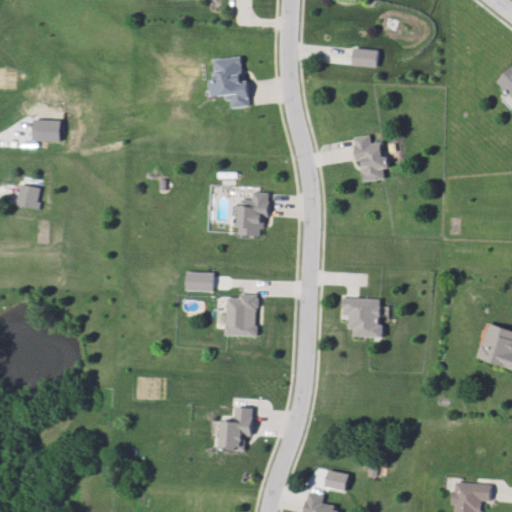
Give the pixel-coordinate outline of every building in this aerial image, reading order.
[(354,48),(378,49),(377,66),(353,65),(354,48)] [(215,58),(244,54),(249,102),(220,105),(215,58)] [(511,94),(500,82),(511,70),(511,94)] [(356,134),(380,129),(389,175),(365,180),(356,134)] [(241,232),(245,190),(270,192),(266,235),(241,232)] [(226,333),(230,294),(260,297),(256,337),(226,333)] [(345,296),(385,300),(381,338),(341,334),(345,296)] [(492,323),(511,329),(511,368),(481,358),(492,323)] [(223,449),(227,402),(255,405),(251,452),(223,449)] [(368,463),(378,463),(377,474),(367,473),(368,463)] [(453,511),(457,482),(489,486),(486,511),(453,511)] [(310,511),(312,496),(340,500),(338,511),(310,511)]
